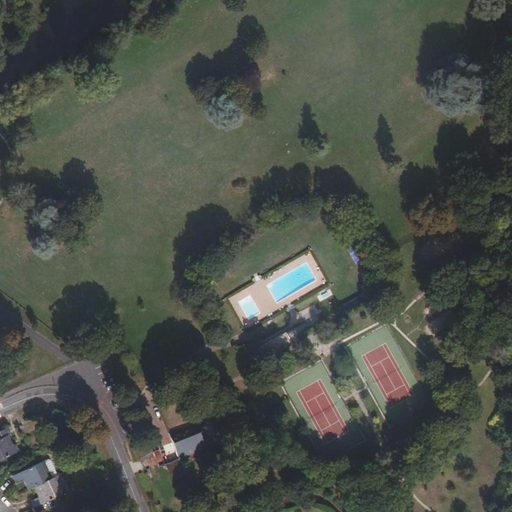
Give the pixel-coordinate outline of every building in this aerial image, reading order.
[(431,336),(448,325),(442,315),(425,327),(431,336)] [(293,343),(287,332),(259,347),(266,359),(293,343)] [(171,436),(179,456),(206,445),(198,425),(171,436)] [(11,434),(8,427),(0,430),(0,460),(19,451),(16,444),(12,445),(8,436),(11,434)] [(188,479),(179,456),(165,462),(174,485),(188,479)] [(52,477),(57,475),(49,459),(44,461),(52,477)] [(23,479),(27,489),(33,487),(52,477),(44,461),(13,475),(16,482),(23,479)] [(69,492),(61,474),(57,475),(52,477),(33,487),(38,497),(31,501),(34,508),(69,492)]
